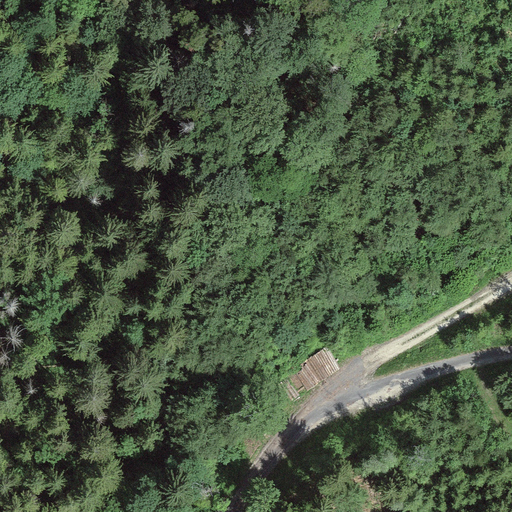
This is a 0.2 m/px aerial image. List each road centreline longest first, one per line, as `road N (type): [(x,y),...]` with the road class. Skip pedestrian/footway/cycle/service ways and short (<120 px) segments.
road 1 (track): [(511,355),(331,407),(288,440),(234,511)]
road 2 (track): [(347,399),(366,359),(511,283)]
